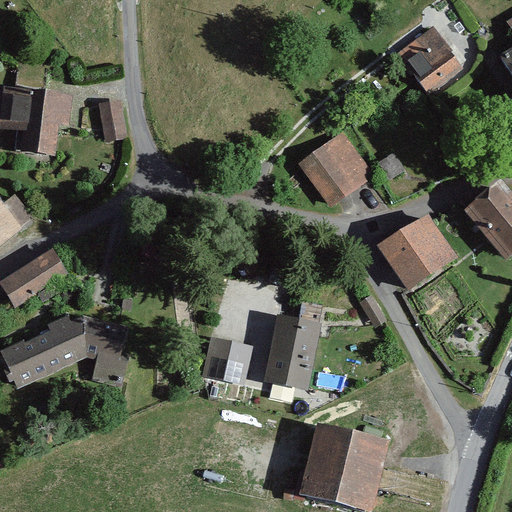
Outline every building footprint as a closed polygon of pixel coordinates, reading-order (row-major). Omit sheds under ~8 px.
[(511,9),(488,22),(511,68),(511,9)] [(474,61),(440,20),(389,60),(423,102),(474,61)] [(74,95),(5,87),(0,133),(0,148),(54,154),(58,123),(71,124),(74,95)] [(121,100),(98,103),(105,142),(128,139),(121,100)] [(374,175),(346,133),(300,164),(329,206),(374,175)] [(511,188),(505,180),(463,217),(504,264),(511,257),(511,188)] [(0,195),(0,253),(28,234),(0,195)] [(459,264),(427,218),(380,250),(411,296),(459,264)] [(53,248),(0,281),(0,283),(15,307),(69,274),(53,248)] [(83,315),(4,350),(20,386),(87,357),(98,360),(92,381),(123,389),(138,330),(83,315)] [(322,324),(278,315),(264,382),(308,391),(322,324)] [(253,346),(212,337),(203,376),(244,385),(253,346)] [(368,511),(386,441),(315,425),(298,500),(349,511),(368,511)]
